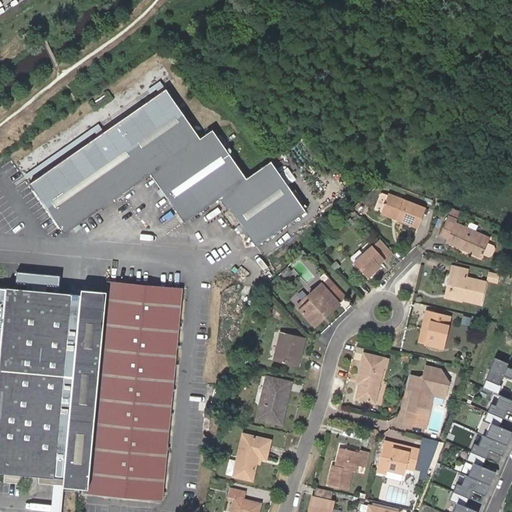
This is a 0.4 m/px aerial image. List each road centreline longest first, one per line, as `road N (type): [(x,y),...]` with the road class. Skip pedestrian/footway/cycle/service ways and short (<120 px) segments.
road 1 (residential): [(287,511),(335,345),(368,316)]
road 2 (unknown): [(0,171),(138,85)]
